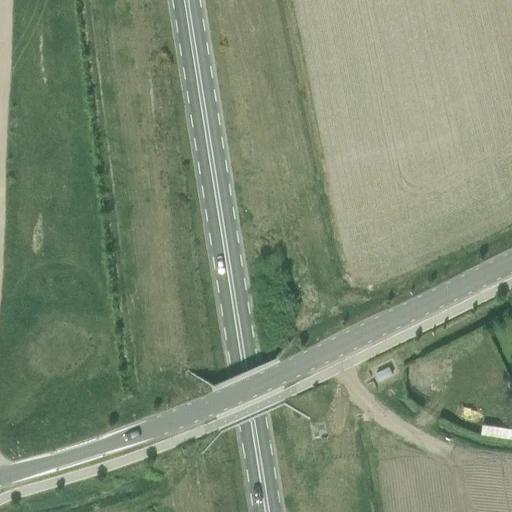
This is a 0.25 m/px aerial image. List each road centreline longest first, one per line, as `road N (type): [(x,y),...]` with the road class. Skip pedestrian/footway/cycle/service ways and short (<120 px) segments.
road 1 (secondary): [(0,477),(212,405),(511,262)]
road 2 (primary): [(265,511),(184,0)]
road 3 (track): [(331,350),(376,413),(445,453)]
